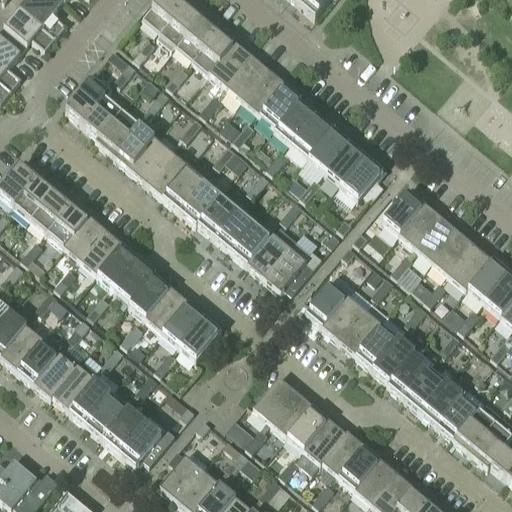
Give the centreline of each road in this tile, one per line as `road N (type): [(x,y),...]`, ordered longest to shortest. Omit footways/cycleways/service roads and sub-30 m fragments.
road 1 (residential): [(496,511),(384,417),(351,418),(163,263),(159,232),(22,112)]
road 2 (residential): [(511,227),(242,0)]
road 3 (residential): [(22,112),(111,0)]
road 4 (residential): [(100,511),(0,426)]
